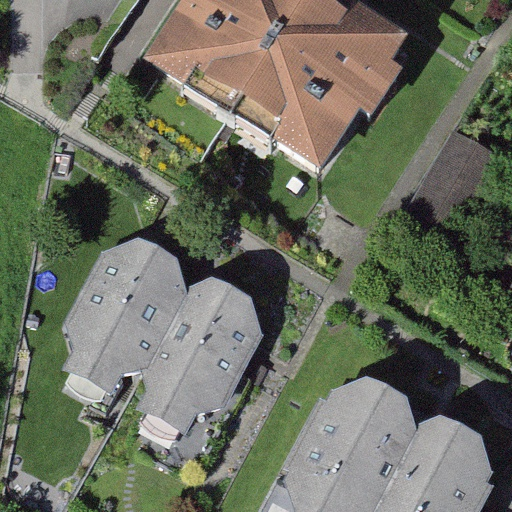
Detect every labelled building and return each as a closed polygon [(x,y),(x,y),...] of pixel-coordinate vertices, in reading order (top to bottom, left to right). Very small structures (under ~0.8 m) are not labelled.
[(332,0),(190,0),(145,68),(320,184),(409,50),(332,0)] [(453,137),(406,219),(458,248),(504,166),(453,137)] [(139,250),(103,259),(65,329),(76,364),(67,381),(111,404),(120,387),(144,379),(189,296),(180,271),(139,250)] [(212,289),(189,296),(144,379),(151,403),(141,421),(183,443),(193,425),(226,415),(264,345),(253,311),(212,289)] [(368,392),(332,402),(284,492),(290,511),(479,511),(493,487),(482,453),(441,431),(418,438),(409,414),(368,392)]
